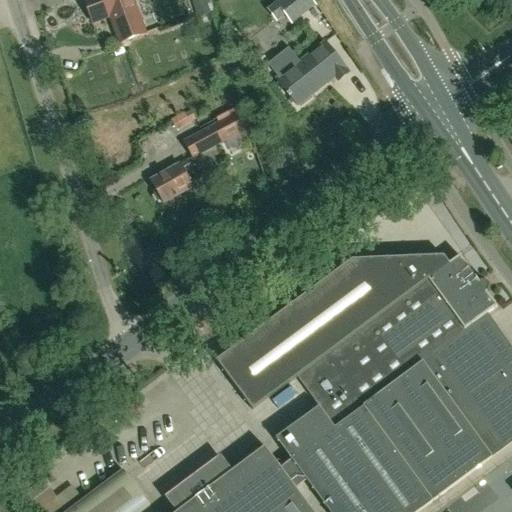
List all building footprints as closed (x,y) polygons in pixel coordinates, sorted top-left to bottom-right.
[(92,0),(86,2),(94,26),(109,21),(118,44),(140,36),(139,34),(144,32),(131,0),(92,0)] [(280,0),(270,8),(278,20),(287,13),(293,22),(316,4),(313,0),(280,0)] [(289,47),(268,63),(280,78),(279,79),(299,105),(313,94),(312,92),(335,74),(340,80),(351,72),(327,41),(301,62),(289,47)] [(193,156),(245,128),(237,113),(184,141),(193,156)] [(165,202),(193,186),(197,194),(211,187),(203,173),(197,176),(190,164),(182,168),(179,163),(152,179),(158,190),(156,194),(159,200),(164,200),(165,202)] [(212,229),(238,214),(231,202),(205,217),(212,229)] [(511,441),(511,350),(485,315),(495,307),(484,293),(487,289),(486,284),(482,282),(478,283),(458,257),(448,264),(443,257),(352,261),(216,362),(252,411),(289,384),(289,385),(298,378),(318,406),(275,438),(291,460),(280,468),(264,446),(176,511),(418,511),(490,458),(511,441)] [(40,478),(34,470),(19,481),(26,489),(40,478)] [(122,470),(67,511),(140,511),(149,505),(122,470)] [(41,480),(26,491),(32,500),(33,499),(42,511),(54,511),(62,506),(41,480)]
